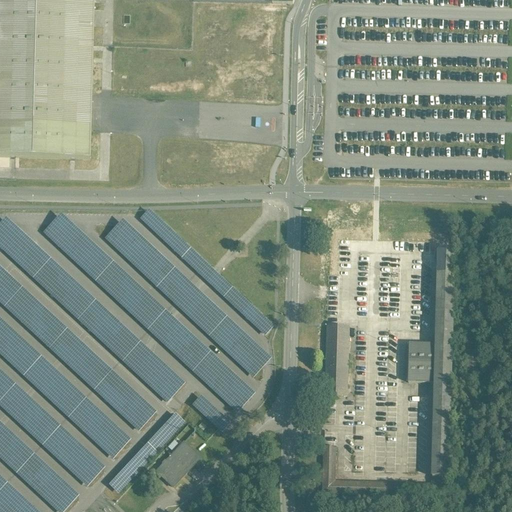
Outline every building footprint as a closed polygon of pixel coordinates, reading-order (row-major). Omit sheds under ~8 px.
[(94,0),(0,0),(0,158),(15,158),(90,160),(93,46),(94,0)] [(149,210),(140,220),(202,278),(264,337),(274,327),(215,272),(149,210)] [(58,218),(43,234),(153,337),(236,415),(254,396),(165,312),(65,218),(61,215),(58,218)] [(6,218),(0,224),(0,249),(129,370),(166,405),(185,385),(147,351),(6,218)] [(123,221),(105,240),(172,303),(253,380),(268,364),(271,361),(268,358),(190,284),(123,221)] [(435,384),(432,486),(417,485),(417,483),(414,483),(414,485),(335,483),(336,448),(324,448),(323,495),(449,498),(455,253),(439,252),(436,346),(435,384)] [(0,267),(0,303),(61,361),(139,433),(158,414),(79,341),(6,273),(0,267)] [(0,356),(35,389),(113,461),(131,442),(53,369),(0,319),(0,356)] [(349,327),(328,327),(326,397),(347,398),(349,327)] [(436,346),(410,345),(408,384),(435,384),(436,346)] [(0,408),(9,417),(87,489),(106,470),(27,397),(0,371),(0,408)] [(201,397),(191,407),(218,431),(221,434),(230,424),(201,397)] [(108,486),(118,495),(185,423),(175,414),(108,486)] [(0,460),(55,511),(65,511),(79,497),(2,425),(0,423),(0,460)] [(183,444),(156,473),(173,488),(200,459),(183,444)] [(0,511),(37,511),(0,477),(0,511)]
